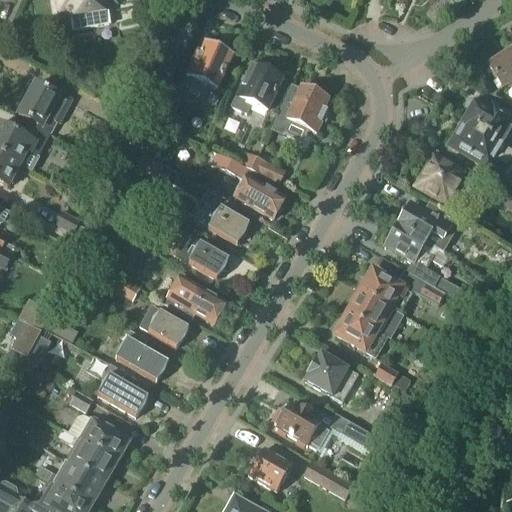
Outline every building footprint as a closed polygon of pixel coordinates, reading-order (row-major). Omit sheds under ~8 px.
[(54,0),(54,3),(55,9),(57,12),(57,17),(68,15),(71,34),(110,27),(108,15),(110,15),(109,10),(117,9),(115,0),(54,0)] [(188,80),(182,95),(195,101),(202,86),(217,93),(232,59),(229,57),(228,53),(221,50),(216,51),(204,46),(200,55),(197,54),(185,79),(188,80)] [(511,52),(487,69),(501,90),(511,83),(511,52)] [(152,65),(143,88),(165,98),(175,74),(152,65)] [(248,76),(237,100),(231,112),(246,120),(252,107),(267,114),(282,82),(281,81),(280,76),(270,72),(265,73),(254,69),(250,78),(248,76)] [(19,121),(28,126),(34,129),(32,132),(50,141),(57,127),(60,129),(73,106),(59,98),(58,99),(36,88),(19,121)] [(301,90),(285,123),(302,131),(300,137),(307,140),(300,156),(320,165),(331,140),(317,133),(326,114),(323,113),(327,103),(313,96),(314,92),(305,88),(303,91),(301,90)] [(466,115),(469,117),(464,127),(501,149),(511,131),(511,123),(480,105),(478,104),(475,103),(472,103),(470,104),(468,105),(466,107),(465,109),(465,113),(466,115)] [(163,113),(156,128),(173,136),(180,122),(163,113)] [(107,130),(126,140),(122,147),(132,152),(142,132),(113,118),(107,130)] [(0,157),(22,170),(22,171),(32,176),(40,161),(39,161),(50,141),(32,132),(34,129),(28,126),(21,140),(1,130),(0,131),(0,157)] [(464,127),(451,148),(489,170),(501,149),(464,127)] [(153,132),(144,148),(161,157),(170,141),(153,132)] [(497,163),(506,168),(508,163),(511,165),(511,153),(504,149),(497,163)] [(242,170),(209,155),(204,167),(243,184),(248,173),(242,170)] [(0,157),(0,187),(10,193),(22,171),(22,170),(0,157)] [(247,158),(242,170),(248,173),(251,174),(256,163),(247,158)] [(418,190),(445,205),(445,204),(459,211),(473,187),(460,179),(461,177),(434,162),(431,168),(428,167),(419,183),(422,184),(418,190)] [(256,163),(251,174),(280,188),(286,176),(256,163)] [(248,181),(235,202),(273,224),(285,203),(248,181)] [(511,199),(493,188),(486,199),(511,214),(511,199)] [(118,199),(104,223),(120,233),(135,209),(118,199)] [(210,207),(199,227),(237,248),(248,229),(220,213),(210,207)] [(399,224),(395,230),(424,247),(443,257),(451,243),(443,239),(448,230),(408,207),(404,215),(401,215),(398,220),(399,224)] [(0,252),(2,253),(7,244),(0,241),(0,228),(1,228),(4,227),(10,216),(0,210),(0,252)] [(53,229),(70,238),(69,240),(88,250),(94,238),(78,229),(80,225),(61,215),(53,229)] [(430,265),(442,272),(449,260),(443,257),(424,247),(395,230),(393,234),(390,233),(387,238),(388,242),(383,252),(412,269),(407,277),(427,288),(432,279),(424,275),(430,265)] [(216,284),(228,263),(200,247),(188,268),(216,284)] [(0,272),(4,274),(13,260),(0,253),(0,272)] [(361,296),(393,314),(393,313),(402,318),(414,297),(438,311),(445,299),(427,288),(407,277),(405,275),(396,289),(373,275),(370,280),(366,280),(361,288),(363,292),(361,296)] [(181,284),(165,310),(192,327),(197,319),(213,329),(225,308),(197,291),(181,284)] [(152,301),(130,288),(122,300),(144,314),(152,301)] [(393,314),(361,296),(347,320),(379,338),(393,314)] [(138,331),(147,337),(175,353),(187,332),(160,316),(150,310),(138,331)] [(17,324),(41,337),(48,324),(23,311),(17,324)] [(367,359),(376,364),(388,343),(379,338),(347,320),(336,340),(368,358),(367,359)] [(9,339),(16,342),(10,353),(27,362),(38,343),(41,337),(17,324),(9,339)] [(38,343),(27,362),(25,366),(37,372),(49,348),(38,343)] [(140,351),(128,371),(155,387),(167,367),(140,351)] [(306,380),(303,385),(330,401),(342,408),(358,380),(346,373),(319,357),(316,363),(315,363),(305,379),(306,380)] [(105,386),(96,400),(134,422),(146,402),(119,386),(124,378),(101,365),(93,361),(85,375),(105,386)] [(373,380),(391,391),(398,378),(381,367),(373,380)] [(0,388),(9,393),(17,378),(5,371),(0,381),(0,388)] [(64,396),(73,401),(69,408),(86,417),(92,405),(66,391),(64,396)] [(10,418),(17,407),(9,402),(2,413),(10,418)] [(334,418),(331,422),(319,415),(316,421),(294,409),(293,411),(288,408),(275,432),(306,450),(306,448),(316,454),(315,455),(321,458),(332,439),(363,458),(370,445),(377,450),(380,444),(334,418)] [(61,435),(115,467),(118,463),(121,462),(125,456),(124,452),(128,445),(84,419),(76,421),(68,436),(62,433),(61,435)] [(370,421),(364,433),(384,444),(391,432),(370,421)] [(112,473),(115,467),(61,435),(57,441),(74,451),(67,463),(105,486),(106,482),(109,482),(112,476),(112,473)] [(274,497),(290,470),(262,454),(246,481),(274,497)] [(303,481),(345,504),(353,489),(311,466),(303,481)] [(52,489),(90,511),(96,500),(98,500),(101,495),(101,492),(102,489),(64,468),(57,480),(40,471),(35,480),(52,489)] [(89,511),(90,511),(52,489),(41,508),(46,511),(89,511)]
